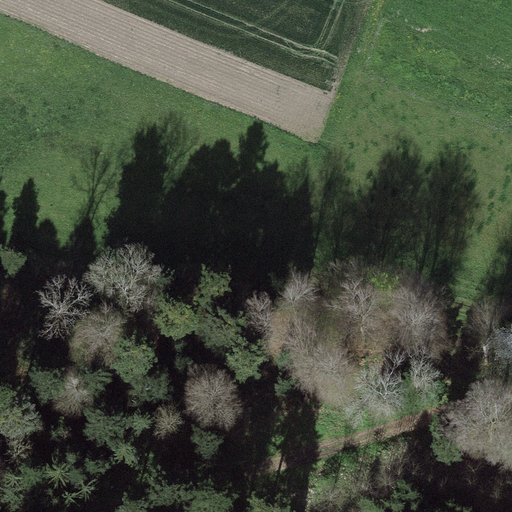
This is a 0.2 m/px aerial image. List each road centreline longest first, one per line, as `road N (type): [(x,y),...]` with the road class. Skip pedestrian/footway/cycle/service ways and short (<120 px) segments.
road 1 (track): [(94,511),(294,451),(511,411)]
road 2 (track): [(388,0),(286,266)]
